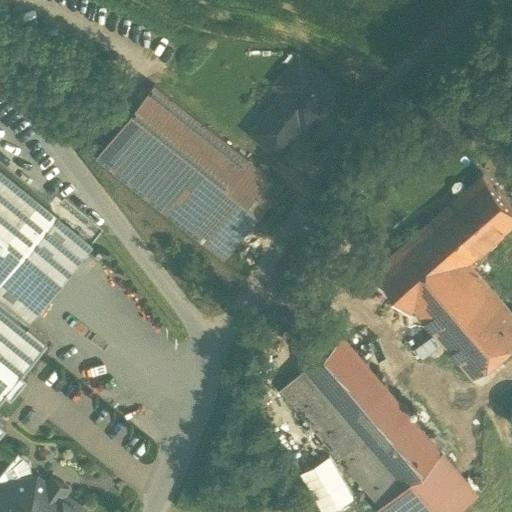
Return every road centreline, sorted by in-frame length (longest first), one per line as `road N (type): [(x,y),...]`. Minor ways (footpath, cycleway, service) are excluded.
road 1 (unclassified): [(217,351),(367,110),(482,0)]
road 2 (unclassified): [(217,351),(0,67)]
road 3 (unclassified): [(149,511),(217,351)]
